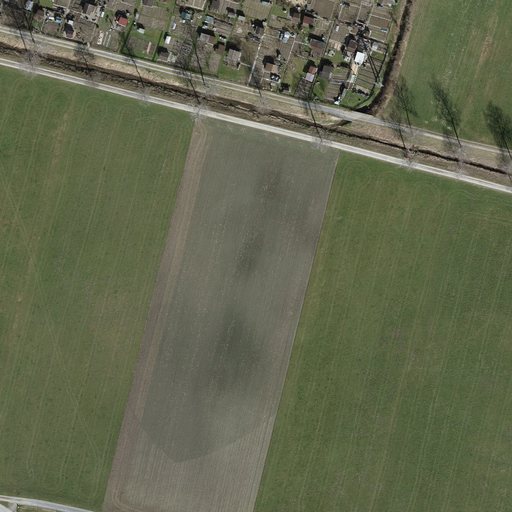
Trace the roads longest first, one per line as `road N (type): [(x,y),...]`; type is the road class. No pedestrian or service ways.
road 1 (track): [(511,191),(0,62)]
road 2 (track): [(0,28),(511,154)]
